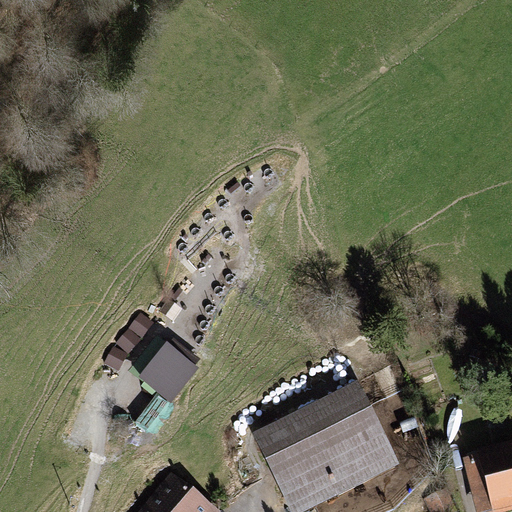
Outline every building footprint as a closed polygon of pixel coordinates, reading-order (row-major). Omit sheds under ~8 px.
[(130,328),(143,338),(154,324),(141,314),(130,328)] [(129,330),(117,344),(129,354),(141,340),(129,330)] [(200,366),(167,341),(140,376),(172,401),(200,366)] [(113,348),(105,364),(119,372),(127,355),(113,348)] [(359,390),(257,440),(292,511),(302,511),(396,466),(359,390)] [(511,444),(481,453),(496,511),(502,511),(511,509),(511,444)] [(213,511),(174,480),(146,511),(213,511)]
